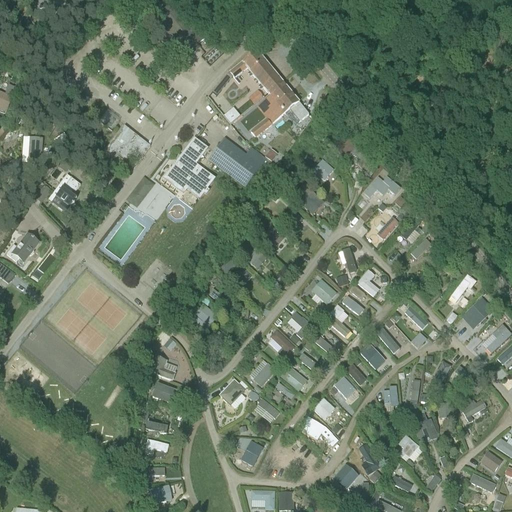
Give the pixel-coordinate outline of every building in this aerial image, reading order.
[(50,7),(47,0),(37,0),(39,5),(37,5),(38,10),(50,7)] [(199,36),(171,0),(156,0),(147,8),(184,56),(203,41),(205,39),(201,34),(199,36)] [(234,80),(237,77),(247,69),(268,95),(282,84),(256,52),(229,73),(234,80)] [(282,84),(268,95),(269,97),(257,108),(267,120),(250,134),(255,140),(290,111),(299,123),(308,116),(282,84)] [(11,99),(0,94),(0,105),(2,107),(1,109),(6,111),(11,99)] [(233,109),(223,117),(230,125),(239,117),(233,109)] [(108,112),(100,123),(112,131),(119,120),(108,112)] [(123,128),(117,136),(102,155),(109,160),(114,153),(126,163),(131,156),(136,160),(145,148),(128,135),(129,133),(123,128)] [(365,157),(347,137),(332,149),(342,161),(351,153),(359,162),(365,157)] [(40,165),(42,141),(29,140),(28,148),(31,148),(30,157),(28,157),(27,164),(40,165)] [(208,161),(216,167),(245,189),(261,168),(260,168),(265,161),(250,150),(245,157),(224,140),(208,161)] [(167,175),(175,181),(199,199),(203,194),(205,196),(208,192),(206,191),(214,181),(194,166),(207,150),(194,141),(167,175)] [(270,151),(264,159),(271,164),(277,156),(270,151)] [(321,162),(313,172),(324,182),(332,172),(321,162)] [(306,168),(301,164),(296,169),(301,174),(306,168)] [(61,204),(57,209),(65,215),(76,200),(70,195),(73,192),(75,193),(80,187),(70,179),(63,190),(62,189),(55,199),(61,204)] [(143,180),(127,202),(132,206),(136,200),(140,203),(147,194),(143,191),(148,184),(143,180)] [(369,200),(370,199),(376,192),(382,197),(388,191),(397,199),(401,194),(388,183),(385,187),(377,180),(364,195),(369,200)] [(43,205),(50,192),(40,186),(32,199),(43,205)] [(306,210),(316,199),(303,188),(293,198),(306,210)] [(291,233),(301,222),(290,212),(280,223),(291,233)] [(0,218),(0,226),(8,227),(9,220),(0,218)] [(391,219),(376,236),(382,242),(397,225),(391,219)] [(419,226),(413,221),(400,237),(406,242),(419,226)] [(283,240),(271,230),(262,241),(273,251),(283,240)] [(39,244),(26,234),(16,249),(12,246),(5,256),(15,263),(17,260),(23,265),(39,244)] [(430,247),(425,241),(410,256),(415,261),(430,247)] [(250,247),(242,257),(257,271),(266,261),(250,247)] [(348,250),(341,253),(348,276),(356,273),(348,250)] [(56,253),(53,257),(57,261),(61,256),(56,253)] [(226,259),(215,270),(240,292),(245,286),(229,273),(235,266),(226,259)] [(444,260),(439,264),(456,281),(460,277),(444,260)] [(464,265),(459,271),(461,277),(463,275),(469,270),(464,265)] [(291,267),(287,271),(292,275),(296,271),(291,267)] [(9,282),(13,276),(8,272),(3,278),(9,282)] [(357,285),(373,299),(378,292),(368,284),(373,278),(368,273),(357,285)] [(347,285),(352,282),(349,277),(343,280),(347,285)] [(476,284),(467,277),(450,299),(456,304),(467,289),(471,291),(476,284)] [(327,307),(337,296),(321,282),(311,293),(327,307)] [(352,287),(348,293),(360,302),(364,296),(352,287)] [(225,311),(230,315),(234,309),(236,307),(226,299),(225,301),(213,291),(209,297),(226,310),(225,311)] [(203,306),(190,322),(204,334),(216,319),(205,309),(210,303),(203,297),(199,302),(203,306)] [(363,312),(346,299),(341,305),(358,318),(363,312)] [(491,314),(480,301),(464,316),(476,328),(491,314)] [(401,304),(397,308),(403,314),(407,309),(401,304)] [(336,307),(329,315),(330,317),(335,321),(343,313),(336,307)] [(426,326),(410,310),(405,316),(420,331),(426,326)] [(294,315),(290,320),(306,334),(311,329),(294,315)] [(330,317),(325,323),(344,340),(349,334),(335,321),(330,317)] [(491,336),(495,341),(486,350),(491,355),(511,335),(511,333),(509,330),(507,333),(501,327),(491,336)] [(399,351),(382,330),(375,336),(393,356),(399,351)] [(276,333),(269,339),(288,357),(294,350),(276,333)] [(299,343),(293,337),(288,342),(295,348),(299,343)] [(316,337),(312,343),(327,354),(331,349),(316,337)] [(163,348),(169,353),(175,346),(169,341),(163,348)] [(123,357),(128,351),(122,347),(118,352),(123,357)] [(511,350),(511,349),(497,362),(502,367),(511,357),(511,350)] [(181,364),(183,364),(186,353),(176,350),(172,365),(175,366),(176,363),(181,364)] [(380,367),(365,351),(360,356),(374,372),(380,367)] [(302,356),(297,362),(313,374),(317,368),(314,366),(316,362),(309,357),(307,360),(302,356)] [(175,375),(164,371),(167,363),(152,358),(147,374),(172,383),(175,375)] [(281,370),(285,365),(280,361),(276,366),(281,370)] [(249,378),(253,381),(252,382),(260,390),(275,373),(267,365),(266,366),(262,363),(249,378)] [(450,370),(442,366),(430,387),(438,392),(450,370)] [(352,367),(346,373),(359,388),(365,383),(352,367)] [(288,368),(279,379),(297,394),(306,383),(288,368)] [(459,369),(454,374),(473,391),(478,386),(459,369)] [(355,393),(342,380),(333,388),(346,401),(355,393)] [(244,392),(233,382),(218,397),(229,408),(244,392)] [(419,383),(412,382),(409,408),(416,409),(419,383)] [(294,397),(278,385),(274,390),(290,402),(294,397)] [(172,407),(177,393),(157,386),(152,400),(172,407)] [(389,393),(383,393),(384,406),(390,406),(391,409),(398,408),(395,389),(389,389),(389,393)] [(332,390),(328,394),(332,398),(336,394),(332,390)] [(253,404),(258,399),(254,395),(249,401),(253,404)] [(419,397),(418,404),(426,405),(427,398),(419,397)] [(333,411),(323,401),(312,412),(323,422),(333,411)] [(278,415),(262,402),(258,407),(274,420),(278,415)] [(482,403),(463,414),(466,421),(469,425),(472,423),(470,418),(485,409),(482,403)] [(450,405),(437,406),(439,420),(452,419),(450,405)] [(307,418),(312,422),(316,417),(310,413),(307,418)] [(425,420),(423,415),(412,429),(417,442),(421,440),(423,445),(438,440),(430,421),(426,423),(425,420)] [(254,420),(249,417),(246,421),(250,425),(254,420)] [(302,430),(301,432),(317,441),(320,435),(324,429),(308,420),(302,430)] [(380,423),(374,425),(381,445),(382,445),(385,455),(391,453),(380,423)] [(165,431),(145,427),(143,435),(163,439),(165,431)] [(148,441),(144,456),(152,457),(154,451),(166,454),(168,446),(148,441)] [(410,442),(397,457),(401,460),(404,456),(408,460),(418,448),(410,442)] [(511,451),(501,443),(495,451),(511,462),(511,451)] [(252,469),(262,450),(250,444),(240,462),(252,469)] [(377,468),(365,448),(358,452),(371,471),(377,468)] [(487,454),(480,464),(494,473),(501,464),(487,454)] [(345,467),(334,481),(346,491),(357,478),(345,467)] [(163,470),(143,471),(143,478),(163,477),(163,470)] [(373,487),(380,479),(375,475),(368,482),(373,487)] [(495,487),(473,476),(469,484),(491,495),(495,487)] [(393,479),(390,485),(408,495),(411,488),(393,479)] [(147,492),(150,507),(171,503),(168,487),(147,492)] [(273,511),(274,494),(250,493),(250,502),(265,503),(264,511),(273,511)] [(278,495),(277,511),(292,511),(293,495),(278,495)] [(498,511),(500,511),(505,498),(498,496),(494,510),(498,511)] [(396,511),(377,502),(374,509),(379,511),(396,511)]
